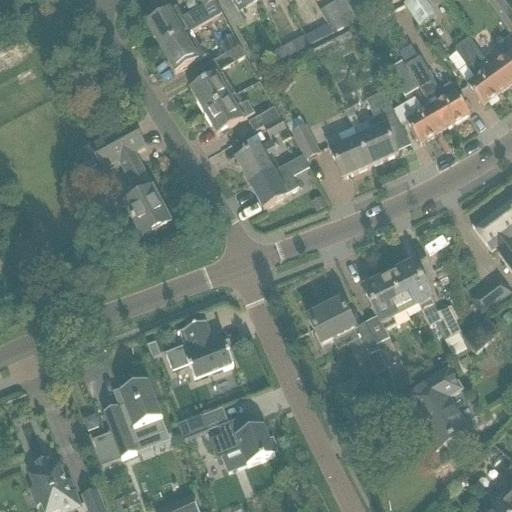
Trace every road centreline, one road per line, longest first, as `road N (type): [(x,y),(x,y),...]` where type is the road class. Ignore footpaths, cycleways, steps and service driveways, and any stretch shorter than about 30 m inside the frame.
road 1 (residential): [(245,262),(229,224),(90,12)]
road 2 (tertiary): [(245,262),(363,218),(511,138)]
road 3 (residential): [(353,511),(245,262)]
road 4 (tertiary): [(0,360),(245,262)]
